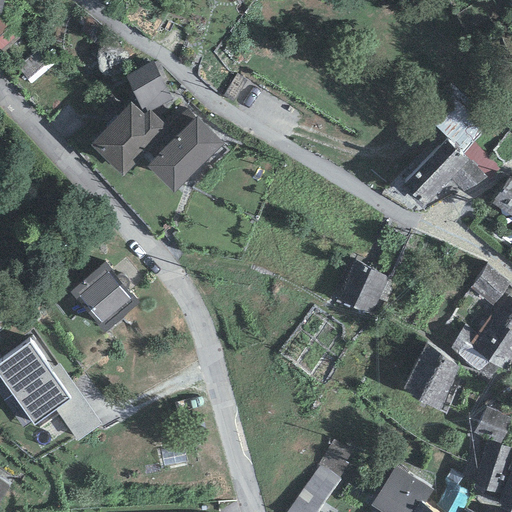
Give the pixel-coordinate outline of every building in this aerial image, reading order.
[(5,11),(0,14),(0,48),(0,49),(22,31),(5,11)] [(153,61),(125,77),(141,110),(144,108),(147,112),(149,110),(172,99),(153,61)] [(131,102),(90,145),(123,176),(169,129),(149,110),(147,112),(145,114),(131,102)] [(149,167),(175,193),(223,144),(197,119),(149,167)] [(462,192),(487,177),(448,139),(401,188),(423,208),(450,180),(462,192)] [(511,180),(510,179),(494,203),(511,214),(511,180)] [(70,293),(104,334),(139,303),(105,262),(70,293)] [(387,278),(354,263),(339,297),(371,312),(387,278)] [(510,284),(488,266),(470,288),(492,305),(510,284)] [(511,362),(511,297),(506,293),(466,350),(507,370),(511,362)] [(0,363),(0,379),(33,426),(70,399),(29,342),(0,363)] [(462,365),(425,347),(403,391),(440,409),(462,365)] [(511,419),(488,407),(475,432),(499,443),(511,419)] [(351,450),(334,440),(318,465),(320,466),(339,478),(348,464),(344,462),(351,450)] [(500,494),(511,454),(511,449),(485,442),(471,485),(500,494)] [(499,508),(507,511),(511,511),(511,454),(500,494),(499,508)] [(286,511),(316,511),(340,478),(339,478),(320,466),(286,511)] [(431,488),(396,467),(376,500),(398,511),(437,511),(423,501),(431,488)] [(0,480),(0,499),(9,486),(0,480)]
